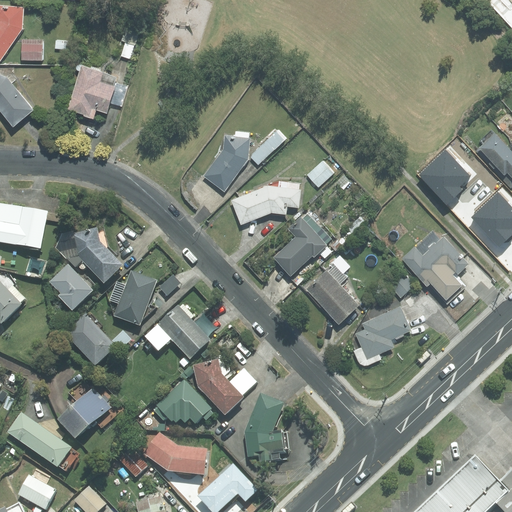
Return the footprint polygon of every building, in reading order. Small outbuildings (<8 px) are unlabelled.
[(0,60),(22,29),(24,8),(0,5),(0,60)] [(22,60),(42,60),(43,40),(22,39),(22,60)] [(135,42),(126,39),(121,58),(130,61),(135,42)] [(116,83),(118,77),(81,66),(68,109),(94,117),(96,110),(107,113),(110,103),(116,83)] [(7,100),(25,100),(25,71),(7,71),(7,100)] [(45,71),(25,71),(25,100),(45,100),(45,71)] [(63,71),(45,71),(45,100),(63,100),(63,71)] [(116,83),(110,103),(122,106),(128,86),(116,83)] [(511,150),(492,129),(479,141),(483,145),(477,151),(511,187),(511,186),(511,150)] [(285,139),(277,131),(252,154),(251,157),(258,165),(285,139)] [(225,136),(224,150),(205,176),(224,191),(247,159),(250,133),(235,132),(235,137),(225,136)] [(446,150),(420,174),(447,204),(462,190),(459,187),(470,176),(446,150)] [(322,162),(307,176),(318,188),(333,175),(322,162)] [(344,175),(335,184),(342,192),(351,183),(344,175)] [(267,186),(232,200),(241,224),(271,212),(286,214),(287,206),(298,207),(301,185),(280,182),(279,188),(267,186)] [(499,246),(511,233),(511,229),(511,228),(511,227),(511,208),(498,193),(472,217),(499,246)] [(0,241),(40,249),(47,212),(0,203),(0,241)] [(325,245),(332,239),(306,212),(288,229),(296,237),(274,257),(290,275),(312,256),(314,257),(319,252),(324,258),(331,252),(325,245)] [(96,228),(74,234),(73,231),(63,234),(56,247),(75,266),(82,260),(104,281),(121,264),(114,257),(116,254),(108,247),(104,231),(97,232),(96,228)] [(432,232),(403,259),(427,286),(429,284),(447,304),(466,287),(457,276),(469,265),(443,237),(440,240),(432,232)] [(347,277),(343,274),(349,268),(340,258),(331,266),(333,267),(328,272),(326,270),(306,289),(339,324),(359,305),(339,284),(347,277)] [(68,265),(50,282),(62,293),(59,296),(72,309),(92,290),(68,265)] [(0,321),(1,323),(26,298),(15,287),(17,284),(8,273),(0,271),(0,321)] [(156,280),(131,271),(126,285),(117,282),(110,300),(119,304),(115,315),(140,324),(156,280)] [(400,271),(387,283),(401,299),(414,286),(400,271)] [(180,283),(173,275),(159,287),(167,295),(180,283)] [(183,304),(180,307),(178,305),(145,336),(159,351),(172,338),(190,357),(209,339),(190,319),(194,316),(183,304)] [(354,351),(360,364),(365,366),(368,365),(382,360),(379,354),(395,347),(391,340),(411,331),(400,307),(363,324),(365,329),(355,334),(361,348),(354,351)] [(85,314),(65,333),(95,365),(115,346),(85,314)] [(225,352),(241,339),(233,330),(217,343),(225,352)] [(131,339),(123,331),(113,340),(121,348),(131,339)] [(257,356),(243,342),(238,348),(251,362),(257,356)] [(431,355),(427,351),(418,360),(422,363),(431,355)] [(218,360),(194,365),(199,386),(225,414),(243,397),(242,395),(257,381),(244,368),(229,382),(221,373),(218,360)] [(59,418),(75,437),(94,420),(101,427),(122,408),(88,376),(70,392),(78,401),(59,418)] [(214,410),(216,408),(189,378),(162,406),(184,426),(193,416),(201,424),(206,418),(209,421),(217,413),(214,410)] [(288,451),(285,430),(272,432),(283,403),(260,393),(245,431),(249,456),(259,455),(260,461),(280,458),(279,453),(288,451)] [(21,412),(7,432),(57,466),(58,465),(67,471),(78,455),(70,449),(72,447),(21,412)] [(168,470),(204,474),(206,449),(178,446),(159,432),(144,452),(168,470)] [(133,445),(121,456),(139,476),(151,465),(133,445)] [(245,501),(257,489),(233,463),(199,496),(214,511),(216,511),(237,492),(245,501)] [(427,511),(504,511),(511,505),(511,500),(477,464),(427,511)] [(56,490),(29,475),(18,494),(46,509),(56,490)] [(101,511),(111,503),(93,485),(70,507),(74,511),(101,511)] [(164,491),(140,496),(143,511),(168,511),(164,491)] [(349,511),(355,507),(351,502),(341,511),(342,511),(349,511)] [(5,507),(0,509),(0,511),(23,511),(19,503),(6,509),(5,507)]
